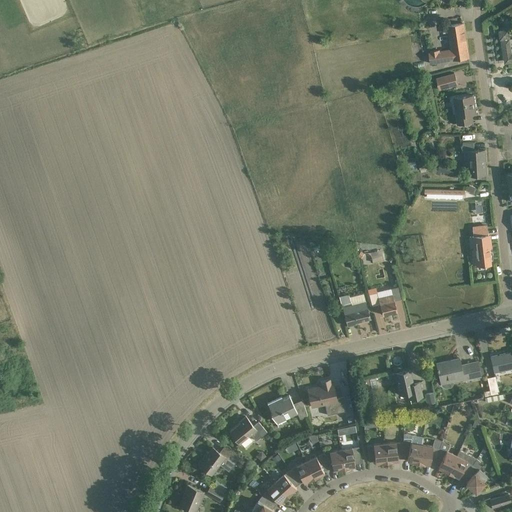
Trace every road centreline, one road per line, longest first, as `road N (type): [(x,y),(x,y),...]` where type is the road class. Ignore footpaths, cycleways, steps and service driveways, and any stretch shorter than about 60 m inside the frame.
road 1 (tertiary): [(151,511),(189,432),(219,400),(324,357),(511,311)]
road 2 (track): [(510,311),(478,0)]
road 3 (residential): [(298,511),(331,485),(367,474),(415,480),(445,511)]
